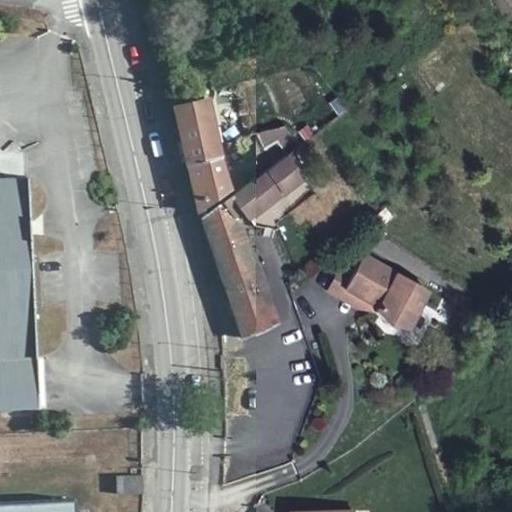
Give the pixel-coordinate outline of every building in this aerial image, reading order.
[(210,103),(178,109),(199,214),(230,193),(210,103)] [(283,127),(257,133),(262,150),(287,144),(283,127)] [(293,151),(286,156),(293,166),(299,162),(293,151)] [(293,166),(286,156),(207,216),(246,337),(276,322),(238,211),(247,209),(252,216),(302,178),(293,166)] [(0,408),(38,407),(37,389),(10,390),(8,360),(36,357),(28,178),(0,179),(0,408)] [(365,257),(353,278),(347,290),(379,309),(377,314),(390,328),(409,332),(429,293),(365,257)] [(347,290),(353,278),(342,271),(330,292),(357,309),(377,314),(379,309),(347,290)] [(10,390),(37,389),(36,357),(8,360),(10,390)] [(0,511),(75,511),(75,499),(0,502),(0,511)]
